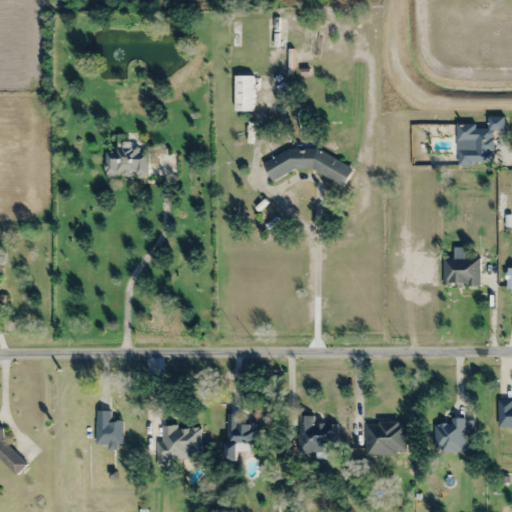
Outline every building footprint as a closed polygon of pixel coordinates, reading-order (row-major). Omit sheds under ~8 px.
[(284,19),(267,19),(267,48),(284,48),(284,19)] [(253,76),(234,76),(234,111),(253,111),(253,76)] [(457,165),(493,164),(492,130),(504,130),(504,117),(487,117),(487,127),(476,128),(476,124),(457,124),(457,165)] [(272,181),(302,166),(344,187),(353,168),(302,142),(262,162),(272,181)] [(104,149),(104,177),(148,177),(148,149),(104,149)] [(443,287),(479,287),(479,257),(443,257),(443,287)] [(511,432),(511,431),(511,400),(498,401),(498,428),(511,427),(511,432)] [(122,422),(109,422),(109,411),(96,411),(96,444),(122,444),(122,422)] [(226,414),(226,461),(238,461),(238,450),(258,450),(258,423),(241,423),(241,414),(226,414)] [(337,452),(337,424),(314,424),(314,416),(298,416),(297,451),(337,452)] [(435,423),(435,453),(465,453),(465,419),(449,419),(449,423),(435,423)] [(405,423),(364,423),(364,455),(405,455),(405,423)] [(167,460),(191,459),(191,452),(199,452),(199,427),(158,427),(158,467),(167,467),(167,460)] [(0,460),(17,476),(27,465),(3,441),(3,428),(0,428),(0,460)]
